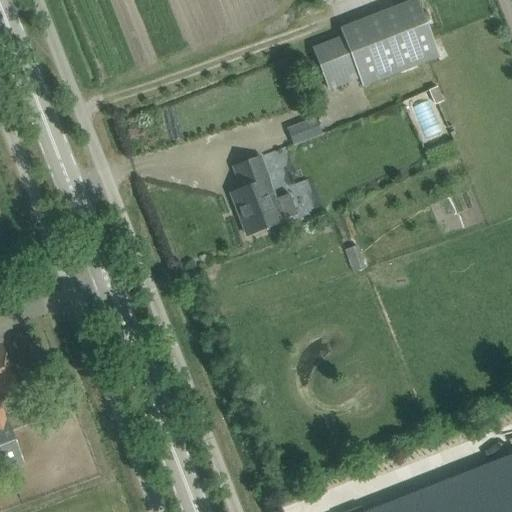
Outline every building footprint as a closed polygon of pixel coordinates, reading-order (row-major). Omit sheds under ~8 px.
[(343,38),(313,49),(329,90),(359,78),(362,86),(439,56),(417,0),(340,30),(343,38)] [(436,103),(444,99),(439,87),(406,100),(422,140),(447,130),(436,103)] [(287,127),(294,146),(323,135),(316,117),(287,127)] [(259,156),(253,159),(234,166),(242,189),(230,193),(237,210),(240,209),(249,233),(247,234),(247,235),(286,220),(285,219),(296,215),(289,195),(270,203),(262,182),(268,180),(259,156)] [(357,247),(347,250),(354,271),(364,268),(357,247)] [(0,473),(24,464),(7,418),(6,418),(0,403),(0,394),(18,388),(1,344),(0,344),(0,473)] [(511,511),(511,457),(372,511),(362,511),(360,507),(348,511),(511,511)]
